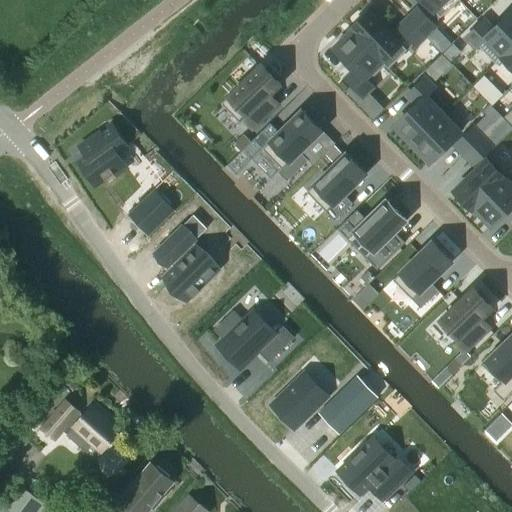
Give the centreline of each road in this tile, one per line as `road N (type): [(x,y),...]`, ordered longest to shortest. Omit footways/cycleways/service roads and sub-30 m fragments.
road 1 (unclassified): [(330,511),(178,353),(9,126)]
road 2 (residential): [(503,267),(293,46),(341,0)]
